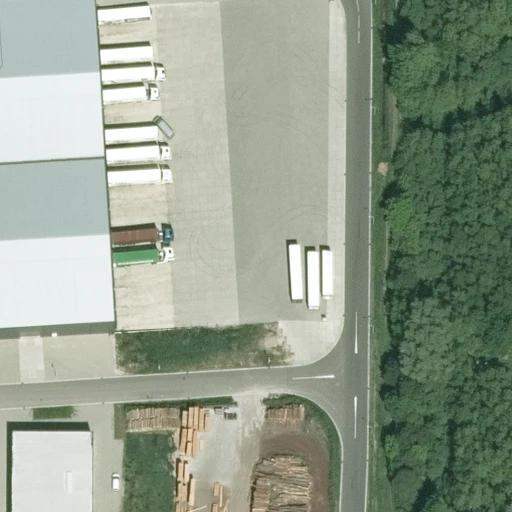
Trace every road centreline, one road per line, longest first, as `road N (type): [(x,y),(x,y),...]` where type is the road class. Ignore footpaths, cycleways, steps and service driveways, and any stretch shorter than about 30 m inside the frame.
road 1 (track): [(399,0),(389,347),(395,511)]
road 2 (unclassified): [(358,0),(353,377)]
road 3 (unclassified): [(0,399),(353,377)]
road 4 (unclassified): [(353,377),(344,511)]
road 5 (track): [(389,347),(511,376)]
